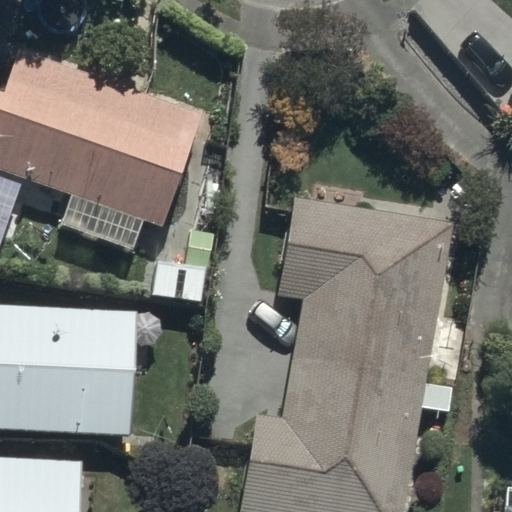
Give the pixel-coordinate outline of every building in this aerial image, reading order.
[(0,201),(149,252),(192,127),(0,61),(0,201)] [(233,511),(398,511),(450,229),(291,200),(233,511)] [(0,439),(131,445),(136,321),(0,315),(0,439)] [(0,469),(0,511),(74,511),(76,473),(0,469)] [(511,511),(511,498),(493,498),(492,511),(511,511)]
